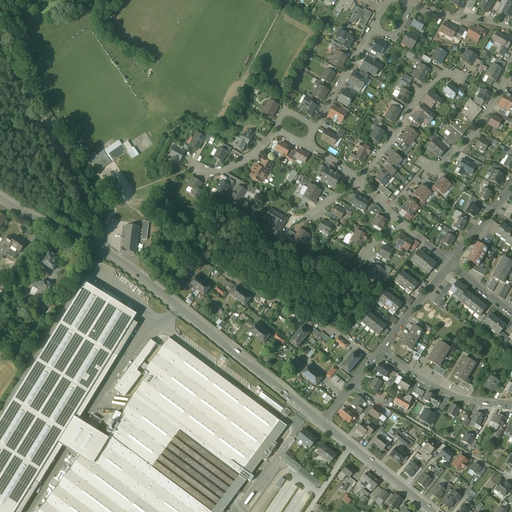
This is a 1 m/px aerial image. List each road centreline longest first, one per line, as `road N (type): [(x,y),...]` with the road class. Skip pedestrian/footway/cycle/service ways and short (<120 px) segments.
road 1 (secondary): [(102,250),(320,421)]
road 2 (residential): [(13,1),(20,64),(102,250)]
road 3 (residential): [(461,78),(446,73),(424,89),(358,179)]
road 4 (residential): [(380,350),(448,393),(511,406)]
road 5 (residential): [(511,60),(457,150),(441,164),(423,162)]
road 6 (secondary): [(320,421),(432,511)]
